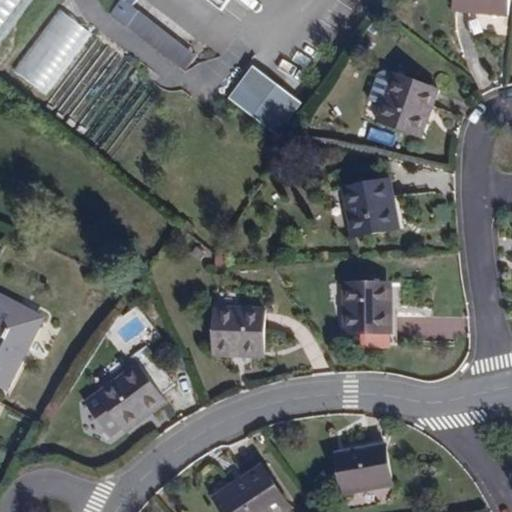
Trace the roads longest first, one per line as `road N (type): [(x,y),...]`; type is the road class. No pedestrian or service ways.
road 1 (residential): [(438,405),(333,393),(231,418),(136,484),(121,511)]
road 2 (residential): [(511,151),(478,191),(505,391)]
road 3 (residential): [(438,405),(481,458),(510,511)]
